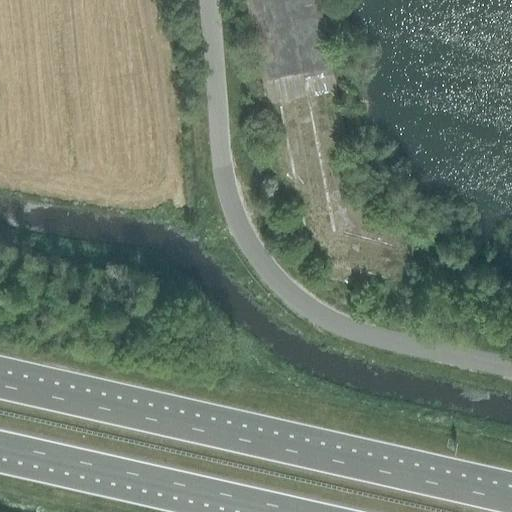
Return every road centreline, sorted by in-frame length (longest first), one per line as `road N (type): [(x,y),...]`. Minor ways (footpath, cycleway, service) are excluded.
road 1 (tertiary): [(511,370),(372,339),(319,316),(259,264),(223,180),(206,0)]
road 2 (trunk): [(511,503),(0,387)]
road 3 (trunk): [(0,445),(294,511)]
